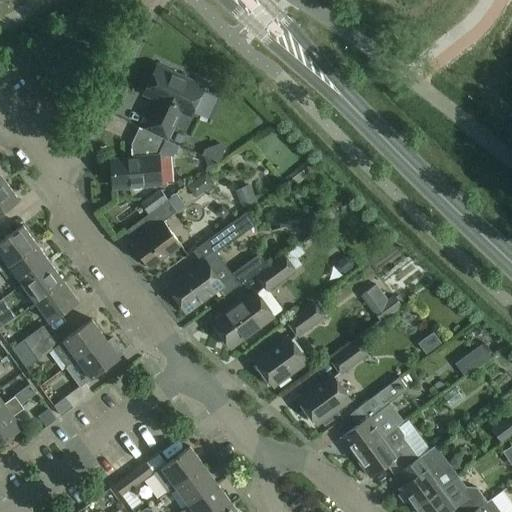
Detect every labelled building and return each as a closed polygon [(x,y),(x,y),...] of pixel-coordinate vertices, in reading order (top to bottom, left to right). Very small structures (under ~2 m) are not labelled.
[(180,111),(191,117),(205,87),(157,66),(143,95),(157,101),(145,128),(167,139),(180,111)] [(160,184),(157,157),(173,156),(178,146),(139,128),(138,129),(141,130),(137,139),(137,149),(131,149),(132,159),(112,161),(114,188),(130,186),(134,190),(140,189),(144,185),(160,184)] [(203,145),(207,157),(224,152),(220,140),(203,145)] [(206,173),(188,187),(195,196),(213,183),(206,173)] [(5,181),(0,185),(0,215),(19,201),(5,181)] [(244,209),(255,205),(249,190),(238,194),(244,209)] [(177,194),(168,200),(177,212),(185,206),(177,194)] [(152,229),(131,245),(149,269),(181,245),(164,222),(177,212),(168,200),(144,218),(152,229)] [(305,227),(309,232),(320,224),(312,214),(306,219),(305,227)] [(220,250),(241,236),(232,224),(212,238),(220,250)] [(23,226),(0,242),(0,269),(1,271),(37,245),(23,226)] [(297,242),(286,249),(293,261),(304,254),(297,242)] [(37,245),(1,271),(7,279),(14,273),(22,284),(51,264),(37,245)] [(224,296),(239,286),(267,267),(258,255),(231,274),(216,253),(170,286),(188,310),(219,288),(224,296)] [(294,271),(284,257),(258,276),(268,290),(294,271)] [(337,263),(336,268),(339,272),(345,273),(352,267),(353,261),(350,257),(345,257),(337,263)] [(51,264),(22,284),(36,303),(64,283),(51,264)] [(79,302),(64,283),(36,303),(50,323),(79,302)] [(373,311),(380,321),(401,306),(394,296),(387,301),(376,285),(362,295),(373,311)] [(226,313),(213,323),(231,348),(273,317),(255,292),(242,302),(241,300),(225,312),(226,313)] [(323,317),(313,304),(289,322),(298,335),(323,317)] [(0,311),(0,329),(8,323),(0,311)] [(64,341),(57,346),(53,349),(53,350),(66,368),(77,360),(106,339),(91,320),(63,340),(64,341)] [(50,336),(43,326),(12,349),(19,359),(50,336)] [(418,337),(424,350),(441,342),(435,329),(418,337)] [(57,346),(50,336),(19,359),(26,369),(53,350),(53,349),(57,346)] [(306,362),(288,338),(256,362),(273,386),(306,362)] [(119,357),(123,353),(112,339),(108,342),(106,339),(77,360),(92,379),(120,358),(119,357)] [(332,360),(342,373),(366,355),(356,342),(332,360)] [(482,345),(467,356),(475,367),(490,357),(482,345)] [(415,368),(409,373),(416,382),(422,377),(415,368)] [(8,378),(19,393),(30,385),(20,370),(8,378)] [(317,424),(321,420),(324,425),(340,414),(336,409),(349,400),(331,376),(299,399),(317,424)] [(354,411),(362,422),(341,438),(355,457),(398,426),(392,418),(388,417),(382,409),(408,389),(400,377),(354,411)] [(92,394),(85,383),(54,406),(61,416),(92,394)] [(0,416),(19,403),(21,405),(31,397),(30,395),(25,389),(15,397),(4,405),(0,399),(0,416)] [(19,403),(0,416),(0,446),(22,430),(13,417),(24,409),(21,405),(19,403)] [(54,419),(47,410),(40,416),(46,425),(54,419)] [(398,426),(355,457),(369,477),(391,461),(399,472),(418,458),(404,438),(404,435),(398,426)] [(124,467),(133,460),(115,436),(106,442),(124,467)] [(511,443),(501,450),(510,463),(511,461),(511,443)] [(190,447),(161,468),(155,472),(162,480),(159,482),(167,493),(175,487),(204,466),(190,447)] [(443,487),(454,479),(446,468),(432,448),(418,458),(399,472),(407,484),(399,489),(401,491),(399,495),(404,502),(408,501),(414,509),(443,487)] [(145,464),(124,479),(114,486),(122,496),(152,474),(145,464)] [(218,485),(204,466),(175,487),(189,506),(218,485)] [(218,485),(189,506),(180,511),(220,511),(232,504),(218,485)] [(450,498),(443,487),(414,509),(416,511),(473,511),(487,502),(477,488),(465,487),(450,498)] [(494,511),(487,502),(473,511),(494,511)]
